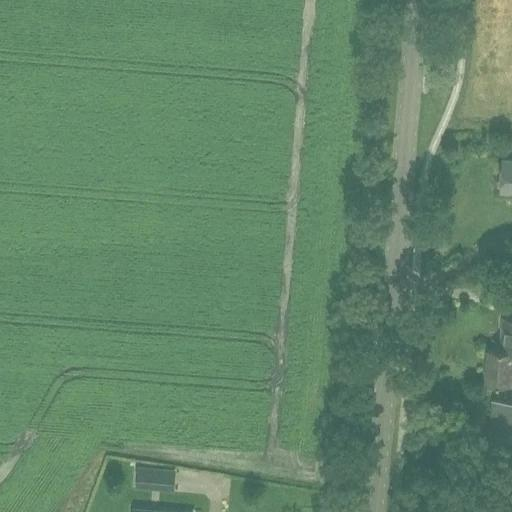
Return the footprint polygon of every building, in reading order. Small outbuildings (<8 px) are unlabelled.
[(500,189),(511,190),(511,159),(503,158),(500,189)] [(511,318),(503,317),(500,349),(511,350),(511,318)] [(511,350),(500,349),(488,348),(485,382),(510,384),(510,382),(511,381),(511,367),(511,368),(511,359),(511,350)] [(511,404),(493,403),(490,435),(490,447),(511,449),(511,404)] [(153,489),(155,468),(137,466),(135,488),(153,489)]
